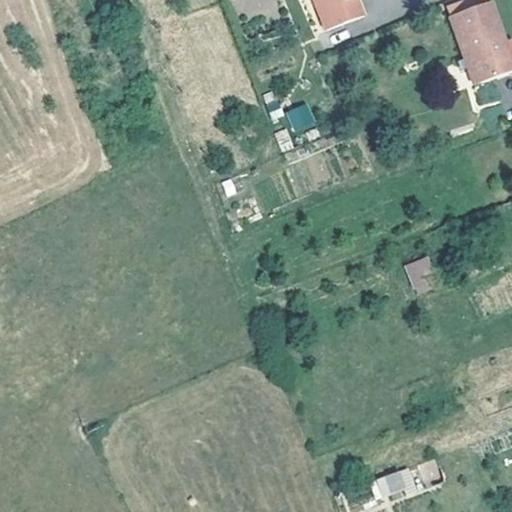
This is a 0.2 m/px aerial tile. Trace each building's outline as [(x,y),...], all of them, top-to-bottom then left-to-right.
[(309,0),(323,34),(361,20),(353,1),(356,0),(309,0)] [(470,64),(478,86),(509,74),(483,6),(444,20),(459,58),(463,67),(470,64)] [(463,67),(459,58),(452,60),(456,70),(463,67)] [(470,64),(463,67),(471,89),(478,86),(470,64)] [(310,103),(292,110),(299,125),(316,118),(310,103)] [(264,120),(275,116),(270,104),(260,108),(264,120)] [(402,267),(412,290),(431,283),(421,259),(402,267)] [(433,290),(431,283),(412,290),(415,297),(433,290)] [(424,482),(438,479),(434,460),(420,463),(424,482)] [(411,488),(405,472),(395,475),(402,491),(411,488)] [(402,491),(395,475),(373,483),(380,499),(402,491)]
